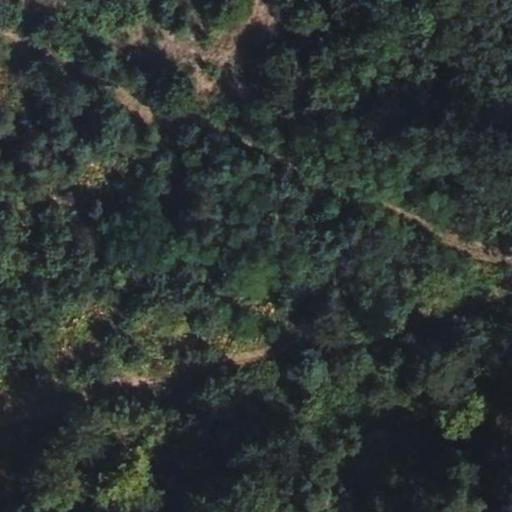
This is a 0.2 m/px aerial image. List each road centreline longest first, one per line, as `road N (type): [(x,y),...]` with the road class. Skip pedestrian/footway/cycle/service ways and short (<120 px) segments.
road 1 (unknown): [(511,279),(0,34)]
road 2 (track): [(0,423),(511,294)]
